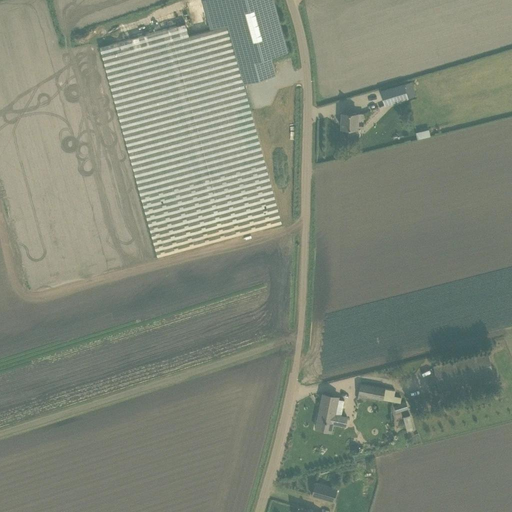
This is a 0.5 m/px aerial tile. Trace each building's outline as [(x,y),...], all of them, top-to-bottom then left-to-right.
[(220,0),(227,25),(243,83),(275,74),(270,55),(287,50),(273,0),(220,0)] [(412,82),(404,84),(408,98),(416,96),(412,82)] [(385,105),(408,98),(404,84),(404,83),(381,90),(385,105)] [(342,113),(341,128),(357,128),(363,128),(364,113),(358,113),(342,113)] [(418,138),(431,134),(429,128),(416,132),(418,138)] [(488,352),(433,366),(439,390),(494,376),(488,352)] [(358,395),(400,403),(402,397),(394,395),(395,390),(360,384),(358,395)] [(316,428),(332,432),(334,423),(345,425),(347,417),(341,416),(345,400),(338,398),(338,397),(323,394),(316,428)] [(408,409),(406,402),(394,406),(396,412),(408,409)] [(410,414),(403,416),(408,430),(414,428),(410,414)] [(312,496),(333,502),(337,488),(316,482),(312,496)]
